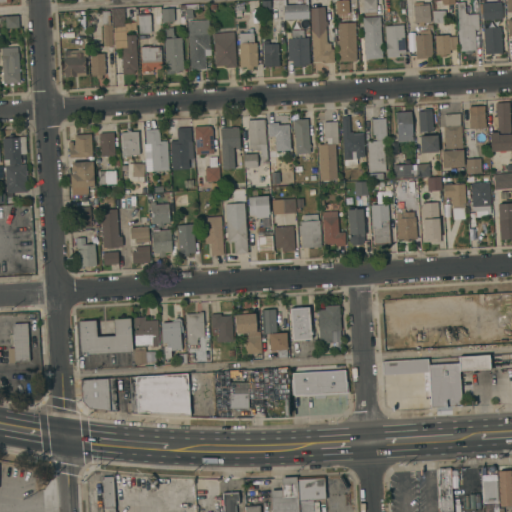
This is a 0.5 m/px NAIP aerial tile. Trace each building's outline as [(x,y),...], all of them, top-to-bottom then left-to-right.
[(348,0),(348,13),(336,14),(335,1),(348,0)] [(375,0),(376,15),(363,16),(363,12),(362,0),(375,0)] [(417,4),(428,3),(430,23),(414,24),(412,3),(417,2),(417,4)] [(472,54),(464,54),(464,51),(459,51),(456,2),(464,2),(464,14),(466,14),(466,15),(477,14),(478,28),(474,28),(475,50),(471,51),(472,54)] [(500,2),(501,19),(482,20),(481,3),(500,2)] [(284,5),(307,4),(308,19),(285,20),(283,20),(283,5),(284,5)] [(187,19),(185,19),(184,10),(177,11),(179,6),(186,6),(198,5),(198,9),(191,9),(192,15),(192,18),(187,19)] [(309,8),(324,7),(324,21),(326,21),(327,26),(325,26),(326,43),(330,43),(330,49),(333,49),(333,63),(323,63),(323,60),(313,61),(309,8)] [(162,9),(173,8),(173,21),(163,22),(162,9)] [(111,10),(123,9),(124,27),(113,28),(111,10)] [(102,25),(101,25),(101,11),(109,11),(109,25),(111,25),(112,46),(103,46),(102,25)] [(432,11),(444,11),(445,23),(432,23),(432,11)] [(138,25),(135,25),(134,15),(137,14),(148,14),(149,15),(150,33),(139,34),(138,25)] [(17,16),(18,27),(5,28),(4,17),(17,16)] [(382,58),(364,59),(362,18),(379,17),(382,58)] [(187,21),(208,20),(210,56),(204,56),(205,69),(190,70),(187,21)] [(356,61),(338,62),(338,54),(337,54),(336,43),(338,43),(337,23),(354,23),(356,61)] [(405,53),(404,53),(404,56),(386,58),(384,26),(402,25),(405,53)] [(482,28),(500,27),(501,53),(484,54),(482,28)] [(163,28),(172,28),(173,38),(181,37),(183,70),(178,70),(178,73),(173,73),(173,71),(166,71),(163,28)] [(309,64),(292,65),(291,61),(288,61),(287,39),(291,38),(291,30),(303,30),(304,40),(307,39),(309,64)] [(414,35),(419,35),(419,31),(430,30),(432,58),(415,59),(414,35)] [(213,33),(233,31),(235,67),(225,68),(225,65),(215,66),(213,33)] [(252,69),(245,70),(245,67),(239,67),(238,33),(252,33),(253,43),(256,43),(257,66),(252,66),(252,69)] [(120,48),(125,48),(124,35),(135,35),(137,73),(122,74),(120,48)] [(434,36),(448,35),(448,37),(456,36),(456,50),(449,50),(449,54),(435,55),(434,36)] [(262,41),(268,40),(268,44),(277,44),(278,66),(264,66),(262,41)] [(148,46),(148,47),(157,47),(158,52),(160,52),(161,66),(153,67),(153,70),(150,70),(150,71),(141,72),(140,47),(148,46)] [(1,48),(17,47),(17,52),(18,52),(18,69),(20,69),(20,71),(18,71),(19,80),(21,80),(21,82),(19,82),(19,83),(19,84),(16,84),(16,83),(13,83),(13,85),(9,85),(9,83),(5,84),(6,85),(3,85),(3,84),(2,84),(2,83),(1,83),(1,81),(2,81),(2,72),(0,72),(0,70),(1,70),(1,56),(1,48)] [(87,49),(88,57),(84,57),(85,76),(64,77),(64,74),(63,74),(63,57),(63,50),(87,49)] [(89,54),(103,53),(104,75),(101,75),(101,78),(95,79),(95,75),(90,76),(89,54)] [(508,102),(511,149),(509,149),(509,151),(490,152),(488,133),(496,132),(496,127),(493,127),(491,117),(496,117),(495,103),(508,102)] [(468,119),(469,119),(468,109),(473,109),(473,107),(478,107),(478,108),(483,108),(484,119),(485,128),(484,129),(485,137),(475,138),(474,129),(468,129),(468,119)] [(418,132),(417,111),(431,110),(432,131),(418,132)] [(397,142),(395,112),(410,111),(412,141),(397,142)] [(462,151),(461,151),(463,166),(442,168),(440,151),(445,150),(443,126),(444,126),(443,115),(459,114),(462,151)] [(348,116),(349,135),(362,134),(364,156),(355,157),(356,169),(344,169),(341,117),(348,116)] [(366,141),(375,141),(375,135),(372,135),(371,119),(385,118),(386,141),(383,141),(385,171),(368,172),(366,141)] [(247,121),(264,119),(267,162),(260,162),(260,152),(257,150),(249,150),(247,121)] [(292,120),(307,119),(309,153),(294,154),(292,120)] [(275,151),(274,136),(268,137),(267,123),(276,122),(276,121),(288,120),(290,150),(275,151)] [(317,144),(326,144),(326,138),(323,138),(322,122),(336,121),(338,144),(334,144),(336,180),(319,181),(317,144)] [(208,126),(208,129),(211,129),(213,153),(195,154),(193,127),(208,126)] [(176,141),(176,128),(190,127),(191,142),(187,142),(188,169),(171,170),(169,141),(176,141)] [(220,148),(219,128),(238,127),(240,149),(235,149),(234,147),(232,147),(234,168),(221,169),(220,148)] [(143,130),(159,129),(159,141),(166,141),(168,170),(151,171),(149,144),(144,145),(143,130)] [(114,156),(100,157),(99,133),(113,132),(114,156)] [(137,132),(138,154),(130,155),(130,156),(122,157),(120,132),(137,132)] [(91,157),(68,158),(67,142),(72,142),(72,148),(73,148),(73,142),(74,142),(74,135),(90,134),(91,157)] [(437,152),(420,153),(419,136),(436,135),(437,152)] [(2,138),(25,137),(26,154),(19,154),(20,164),(3,165),(2,138)] [(256,167),(244,168),(243,154),(256,154),(256,167)] [(480,173),(466,174),(465,159),(479,158),(480,173)] [(70,187),(69,174),(73,174),(73,172),(71,172),(70,162),(92,161),(93,186),(70,187)] [(143,164),(143,177),(127,176),(127,164),(143,164)] [(393,177),(392,165),(411,164),(412,177),(393,177)] [(416,165),(417,165),(417,164),(429,164),(429,175),(428,175),(428,177),(417,177),(416,165)] [(4,166),(25,165),(27,192),(11,193),(12,197),(6,197),(6,193),(4,166)] [(204,168),(218,167),(219,180),(205,181),(204,168)] [(115,170),(115,184),(98,185),(97,171),(115,170)] [(367,174),(379,173),(379,180),(368,181),(367,174)] [(511,188),(494,189),(493,174),(511,173),(511,188)] [(287,175),(287,176),(290,176),(290,184),(280,185),(279,176),(287,175)] [(426,179),(440,178),(440,190),(427,191),(426,179)] [(354,183),(366,182),(367,195),(354,196),(354,183)] [(470,183),(488,182),(490,205),(471,206),(470,183)] [(465,204),(464,204),(464,208),(452,208),(452,205),(451,206),(450,197),(443,197),(442,185),(464,184),(465,204)] [(96,197),(89,198),(89,197),(88,197),(88,192),(89,191),(89,190),(95,189),(96,197)] [(269,227),(261,228),(261,217),(255,218),(255,215),(248,215),(247,197),(267,196),(269,227)] [(294,198),(295,212),(273,214),(272,200),(294,198)] [(303,207),(296,207),(295,199),(302,199),(303,207)] [(149,202),(155,202),(155,204),(168,204),(169,223),(163,223),(163,227),(157,227),(157,224),(150,224),(149,202)] [(437,202),(439,242),(431,243),(431,242),(422,242),(420,203),(437,202)] [(224,204),(243,203),(246,253),(234,254),(233,241),(227,242),(224,204)] [(511,203),(511,239),(499,240),(496,204),(511,203)] [(370,205),(387,204),(388,220),(387,220),(389,244),(374,245),(372,228),(371,228),(370,205)] [(75,227),(74,213),(78,213),(78,207),(89,206),(91,226),(75,227)] [(106,213),(106,210),(116,209),(118,236),(121,236),(122,246),(102,248),(100,213),(106,213)] [(364,242),(362,242),(362,244),(351,245),(351,243),(349,243),(348,229),(347,229),(347,225),(348,225),(347,222),(347,216),(346,216),(346,212),(346,210),(362,209),(362,221),(363,221),(363,225),(364,242)] [(337,232),(343,232),(344,246),(335,247),(335,244),(324,245),(322,212),(336,211),(337,232)] [(413,212),(414,217),(415,217),(416,238),(396,239),(395,213),(413,212)] [(301,248),(300,236),(298,236),(297,225),(299,225),(299,221),(302,221),(302,215),(317,214),(317,220),(319,220),(320,247),(317,247),(317,248),(313,248),(313,247),(301,248)] [(210,255),(209,244),(204,244),(202,217),(220,216),(223,255),(210,255)] [(192,224),(194,252),(178,253),(176,226),(192,224)] [(148,226),(148,242),(130,243),(129,227),(148,226)] [(293,226),(294,251),(280,251),(280,248),(274,248),(273,227),(293,226)] [(151,231),(151,228),(158,227),(158,230),(169,229),(171,252),(164,252),(164,257),(158,257),(158,253),(152,253),(151,231)] [(272,250),(258,252),(257,232),(271,231),(272,250)] [(95,266),(77,267),(75,238),(84,237),(85,245),(94,244),(95,266)] [(131,252),(135,252),(134,247),(148,246),(149,262),(143,263),(143,265),(139,265),(138,263),(132,264),(131,252)] [(117,264),(103,265),(102,253),(117,252),(117,264)] [(324,309),(323,306),(338,305),(340,330),(330,331),(331,342),(319,343),(317,310),(324,309)] [(310,339),(291,341),(289,309),(307,307),(309,332),(312,332),(312,334),(309,334),(310,339)] [(274,309),(276,333),(268,333),(262,334),(260,310),(274,309)] [(196,344),(187,345),(186,328),(185,328),(185,324),(185,314),(198,313),(198,312),(202,312),(203,337),(197,337),(197,340),(196,340),(196,344)] [(209,314),(220,314),(220,316),(230,316),(232,341),(216,343),(215,336),(217,336),(216,327),(210,328),(209,314)] [(234,315),(254,314),(255,332),(259,331),(260,353),(244,354),(243,338),(246,338),(246,333),(235,334),(234,315)] [(144,317),(145,320),(157,320),(158,337),(156,337),(157,350),(151,350),(151,345),(134,345),(133,317),(144,317)] [(80,355),(78,321),(95,320),(96,337),(114,336),(113,319),(129,318),(131,351),(80,355)] [(181,331),(179,331),(181,350),(170,351),(170,358),(164,359),(163,346),(165,346),(164,343),(162,343),(161,323),(172,322),(172,320),(174,319),(178,318),(180,320),(181,331)] [(14,362),(14,363),(8,364),(7,348),(13,348),(11,324),(26,323),(29,361),(14,362)] [(269,351),(268,333),(276,333),(285,332),(286,350),(269,351)] [(135,364),(133,364),(132,348),(134,348),(144,347),(145,364),(135,364)] [(277,358),(277,351),(286,350),(287,358),(277,358)] [(186,364),(179,364),(178,354),(185,354),(186,362),(186,364)] [(459,358),(488,356),(489,369),(459,371),(459,358)] [(428,365),(458,363),(457,358),(459,358),(459,371),(458,371),(461,406),(431,408),(429,372),(428,365)] [(383,375),(382,363),(427,360),(427,365),(428,365),(429,372),(383,375)] [(229,383),(228,383),(228,371),(247,370),(247,387),(249,387),(249,374),(262,374),(262,399),(249,399),(249,389),(247,389),(247,409),(229,409),(229,407),(216,407),(215,387),(229,387),(229,383)] [(291,373),(344,370),(345,381),(346,381),(347,394),(301,396),(301,395),(293,395),(293,394),(292,394),(291,379),(292,379),(291,373)] [(138,413),(148,412),(188,416),(186,375),(136,378),(128,378),(129,403),(126,403),(127,414),(138,413)] [(88,409),(82,402),(81,381),(108,379),(114,379),(116,410),(110,410),(88,409)] [(451,511),(439,511),(437,469),(450,468),(450,470),(451,511)] [(511,505),(499,506),(497,472),(509,471),(511,505)] [(298,511),(270,511),(269,490),(281,489),(280,477),(295,476),(296,480),(298,511)] [(113,511),(107,511),(107,508),(103,508),(101,477),(112,477),(112,478),(113,511)] [(323,478),(324,499),(313,500),(313,511),(298,511),(296,480),(323,478)] [(481,503),(496,503),(495,481),(480,482),(481,503)] [(222,511),(221,493),(237,492),(237,504),(235,504),(235,511),(222,511)]
